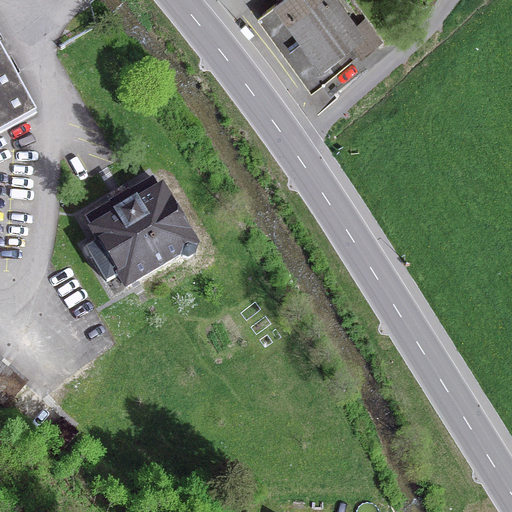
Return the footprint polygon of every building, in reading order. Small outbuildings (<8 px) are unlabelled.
[(313,88),(319,83),(328,96),(355,76),(346,64),(378,42),(363,22),(353,29),(331,0),(279,0),(260,15),(313,88)] [(0,134),(35,116),(0,52),(0,134)] [(191,250),(193,248),(160,192),(159,193),(151,180),(127,194),(126,193),(108,204),(108,205),(84,219),(92,233),(91,233),(98,245),(86,252),(105,283),(117,276),(124,289),(179,256),(180,259),(186,260),(191,257),(192,252),(191,250)] [(0,358),(0,391),(9,399),(25,380),(0,358)] [(42,440),(58,454),(76,434),(59,420),(42,440)]
